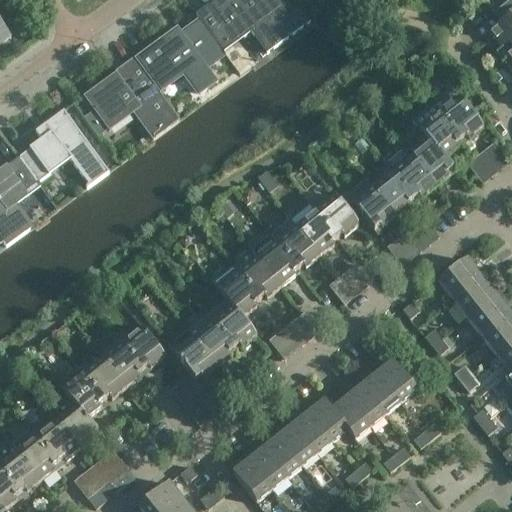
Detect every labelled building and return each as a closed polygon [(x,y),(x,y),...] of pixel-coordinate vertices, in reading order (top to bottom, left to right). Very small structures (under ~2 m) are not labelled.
[(220,0),(196,18),(199,22),(223,55),(250,35),(266,56),(296,34),(310,24),(300,9),(289,17),(276,0),(220,0)] [(508,59),(511,56),(511,0),(489,0),(485,4),(502,25),(489,35),(508,59)] [(135,63),(139,69),(159,96),(186,76),(200,96),(217,84),(208,71),(225,58),(223,55),(199,22),(175,40),(172,35),(135,63)] [(0,48),(10,41),(0,26),(0,48)] [(179,122),(159,96),(139,69),(121,82),(117,76),(85,100),(107,131),(136,110),(157,139),(179,122)] [(451,91),(430,106),(460,143),(465,139),(468,142),(482,131),(458,100),(451,91)] [(411,121),(418,132),(420,131),(444,161),(457,150),(455,148),(460,143),(430,106),(411,121)] [(349,112),(345,116),(349,121),(354,117),(349,112)] [(30,153),(19,161),(37,185),(49,177),(43,169),(62,155),(64,157),(66,155),(90,188),(108,175),(64,115),(39,133),(35,135),(41,143),(29,152),(30,153)] [(420,131),(418,132),(423,138),(404,153),(410,160),(434,190),(448,179),(446,176),(452,171),(444,161),(420,131)] [(484,153),(500,172),(509,165),(494,145),(484,153)] [(500,172),(484,153),(475,160),(491,179),(500,172)] [(385,168),(413,203),(418,199),(420,201),(434,190),(410,160),(397,171),(391,163),(385,168)] [(482,187),(491,179),(475,160),(466,167),(482,187)] [(0,253),(7,248),(37,227),(19,202),(39,188),(37,185),(19,161),(13,166),(9,169),(8,168),(0,173),(0,253)] [(408,207),(413,203),(385,168),(379,173),(385,180),(372,191),(396,221),(410,210),(408,207)] [(267,174),(258,181),(261,186),(270,179),(267,174)] [(382,232),(396,221),(372,191),(358,202),(352,194),(346,199),(373,234),(379,229),(382,232)] [(248,195),(240,200),(246,207),(250,205),(251,199),(248,195)] [(309,207),(336,242),(341,238),(343,241),(358,229),(334,199),(320,210),(314,203),(309,207)] [(289,222),(319,260),(333,249),(331,246),(336,242),(309,207),(289,222)] [(221,214),(214,219),(217,223),(223,224),(227,221),(221,214)] [(423,221),(413,229),(429,248),(439,240),(423,221)] [(305,271),(319,260),(289,222),(270,238),(297,272),(303,268),(305,271)] [(420,255),(429,248),(413,229),(404,236),(420,255)] [(411,262),(420,255),(404,236),(396,243),(411,262)] [(186,237),(179,243),(185,250),(189,247),(189,241),(186,237)] [(256,260),(280,291),(294,280),(292,277),(297,272),(270,238),(264,242),(270,250),(256,260)] [(402,270),(411,262),(396,243),(386,250),(402,270)] [(266,302),(280,291),(256,260),(243,271),(237,264),(231,268),(259,303),(264,299),(266,302)] [(452,304),(481,281),(466,263),(437,285),(452,304)] [(347,274),(362,294),(371,287),(356,267),(347,274)] [(231,309),(242,322),(256,310),(254,307),(259,303),(231,268),(211,284),(226,302),(231,309)] [(353,301),(362,294),(347,274),(337,282),(353,301)] [(481,281),(452,304),(466,322),(495,299),(481,281)] [(344,308),(353,301),(337,282),(328,289),(344,308)] [(495,299),(466,322),(481,341),(510,318),(495,299)] [(256,339),(242,322),(231,309),(226,302),(206,318),(234,352),(239,348),(241,351),(256,339)] [(411,306),(402,313),(409,322),(419,315),(411,306)] [(294,339),(314,323),(306,314),(286,329),(294,339)] [(187,333),(217,371),(231,360),(228,356),(234,352),(206,318),(187,333)] [(511,345),(511,320),(510,318),(481,341),(495,359),(511,345)] [(294,339),(302,349),(322,333),(314,323),(294,339)] [(302,349),(294,339),(286,329),(278,336),(293,356),(302,349)] [(121,334),(115,338),(145,376),(165,360),(141,330),(127,341),(121,334)] [(217,371),(187,333),(167,348),(190,378),(194,384),(200,379),(202,382),(217,371)] [(431,350),(441,342),(434,333),(424,341),(431,350)] [(293,356),(278,336),(268,344),(284,363),(293,356)] [(102,361),(126,391),(145,376),(115,338),(112,341),(114,344),(103,352),(104,359),(102,361)] [(448,351),(441,342),(431,350),(438,359),(448,351)] [(499,384),(500,384),(511,374),(511,345),(495,359),(509,376),(499,384)] [(77,369),(104,404),(110,400),(112,402),(126,391),(102,361),(88,372),(83,365),(77,369)] [(392,365),(376,377),(400,407),(416,395),(392,365)] [(70,400),(87,422),(101,411),(99,408),(104,404),(77,369),(59,383),(59,387),(62,392),(69,401),(70,400)] [(460,386),(469,379),(462,370),(453,377),(460,386)] [(511,399),(511,374),(500,384),(511,399)] [(400,407),(376,377),(361,389),(385,419),(400,407)] [(197,387),(194,384),(190,378),(171,393),(178,403),(197,387)] [(477,388),(469,379),(460,386),(467,396),(477,388)] [(204,396),(197,387),(178,403),(185,412),(204,396)] [(370,431),(385,419),(361,389),(346,401),(370,431)] [(204,396),(185,412),(192,420),(211,405),(204,396)] [(97,435),(87,422),(70,400),(69,401),(63,405),(69,413),(55,423),(79,453),(94,442),(92,439),(97,435)] [(370,431),(346,401),(331,413),(355,443),(370,431)] [(324,404),(308,416),(332,446),(347,434),(354,444),(355,443),(331,413),(324,404)] [(219,415),(211,405),(192,420),(200,430),(219,415)] [(479,430),(489,423),(481,414),(472,421),(479,430)] [(332,446),(308,416),(293,428),(317,458),(332,446)] [(30,432),(58,466),(63,462),(65,465),(79,453),(55,423),(42,434),(36,427),(30,432)] [(496,432),(489,423),(479,430),(487,439),(496,432)] [(317,458),(293,428),(278,440),(302,470),(317,458)] [(433,428),(423,436),(430,444),(440,437),(433,428)] [(53,470),(58,466),(30,432),(11,447),(17,454),(41,484),(55,473),(53,470)] [(430,444),(423,436),(413,444),(419,453),(430,444)] [(278,440),(263,452),(287,482),(302,470),(278,440)] [(508,467),(511,463),(511,452),(510,450),(501,458),(508,467)] [(403,451),(392,459),(399,468),(410,460),(403,451)] [(287,482),(263,452),(248,464),(271,494),(287,482)] [(0,472),(19,496),(24,492),(26,495),(41,484),(17,454),(3,464),(0,460),(0,472)] [(112,454),(93,469),(100,479),(120,463),(112,454)] [(399,468),(392,459),(382,467),(389,476),(399,468)] [(127,472),(120,463),(100,479),(107,488),(127,472)] [(271,494),(248,464),(232,476),(255,507),(271,494)] [(364,466),(354,474),(361,483),(371,475),(364,466)] [(100,479),(93,469),(73,485),(81,494),(100,479)] [(179,477),(186,486),(196,478),(189,469),(179,477)] [(0,510),(1,511),(5,511),(16,504),(14,501),(19,496),(0,472),(0,510)] [(134,481),(127,472),(107,488),(115,497),(134,481)] [(361,483),(354,474),(344,483),(351,491),(361,483)] [(107,488),(100,479),(81,494),(88,503),(107,488)] [(139,511),(167,511),(181,501),(168,486),(138,510),(139,511)] [(95,511),(96,511),(115,497),(107,488),(88,503),(95,511)] [(203,508),(219,495),(215,490),(199,503),(203,508)] [(334,490),(324,498),(331,507),(341,499),(334,490)] [(209,511),(223,501),(219,495),(203,508),(206,511),(209,511)] [(324,511),(331,507),(324,498),(314,506),(318,511),(324,511)] [(189,511),(181,501),(167,511),(189,511)]
